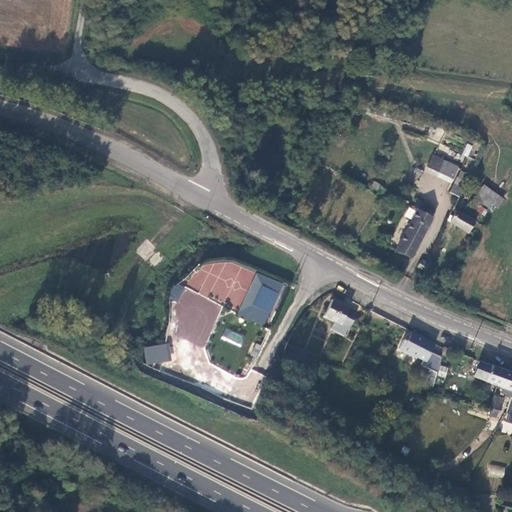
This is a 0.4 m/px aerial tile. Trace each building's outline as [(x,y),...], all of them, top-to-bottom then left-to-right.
[(467,144),(462,154),(468,157),(472,146),(467,144)] [(452,178),(458,166),(442,159),(433,155),(427,166),(452,178)] [(448,191),(460,197),(468,182),(456,176),(448,191)] [(480,203),(488,207),(492,201),(484,195),(480,203)] [(430,208),(417,201),(414,206),(418,208),(417,211),(426,216),(430,208)] [(476,209),(484,214),(486,210),(478,205),(476,209)] [(476,220),(457,209),(449,223),(468,233),(476,220)] [(431,219),(426,216),(417,211),(395,251),(411,257),(431,219)] [(418,267),(426,271),(429,265),(422,261),(418,267)] [(282,284),(257,272),(237,315),(263,327),(282,284)] [(195,334),(207,339),(222,304),(174,284),(168,298),(181,304),(173,320),(196,330),(195,334)] [(334,300),(325,317),(335,323),(333,327),(346,334),(357,313),(334,300)] [(426,340),(412,333),(407,342),(403,340),(399,350),(416,359),(417,358),(423,361),(421,366),(437,374),(442,358),(431,353),(435,345),(426,341),(426,340)] [(146,365),(172,361),(169,343),(143,347),(146,365)] [(257,356),(261,345),(256,343),(252,354),(257,356)] [(292,359),(304,361),(306,351),(294,349),(292,359)] [(487,382),(492,367),(478,362),(473,377),(487,382)] [(445,378),(448,367),(440,365),(437,375),(445,378)] [(511,374),(492,367),(487,382),(502,387),(500,393),(511,398),(511,396),(511,374)] [(427,376),(424,386),(433,389),(436,379),(427,376)] [(490,409),(506,414),(507,410),(501,408),(503,401),(494,398),(490,409)] [(504,478),(505,466),(488,464),(487,476),(504,478)]
